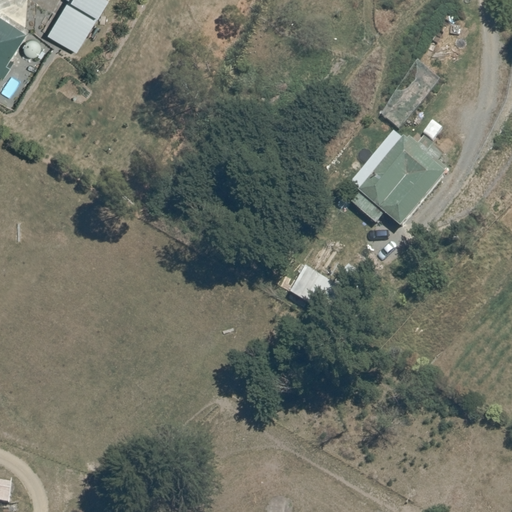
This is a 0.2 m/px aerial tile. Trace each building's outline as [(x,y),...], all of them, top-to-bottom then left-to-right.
[(0,0),(0,77),(1,76),(7,80),(15,68),(9,64),(31,33),(26,30),(27,0),(0,0)] [(64,15),(52,33),(79,52),(111,0),(61,0),(59,3),(55,0),(42,0),(42,1),(64,15)] [(27,42),(27,44),(26,45),(26,46),(26,47),(26,48),(26,49),(26,50),(27,51),(27,52),(28,53),(29,54),(30,54),(30,55),(31,55),(32,55),(32,56),(33,56),(34,56),(35,56),(36,56),(37,56),(38,56),(38,55),(39,55),(40,55),(40,54),(41,54),(41,53),(42,52),(43,51),(43,50),(44,49),(44,48),(44,47),(44,46),(43,45),(43,44),(43,43),(42,42),(41,41),(41,40),(40,40),(39,40),(39,39),(38,39),(37,39),(37,38),(36,38),(35,38),(34,38),(33,38),(32,39),(31,39),(30,40),(29,40),(29,41),(28,41),(28,42),(27,42)] [(436,77),(414,61),(376,115),(398,130),(436,77)] [(444,174),(402,139),(376,170),(353,151),(336,172),(363,195),(353,208),(372,223),(381,213),(399,228),(444,174)] [(345,295),(307,268),(288,294),(327,321),(345,295)] [(9,483),(0,481),(0,503),(6,504),(9,483)]
